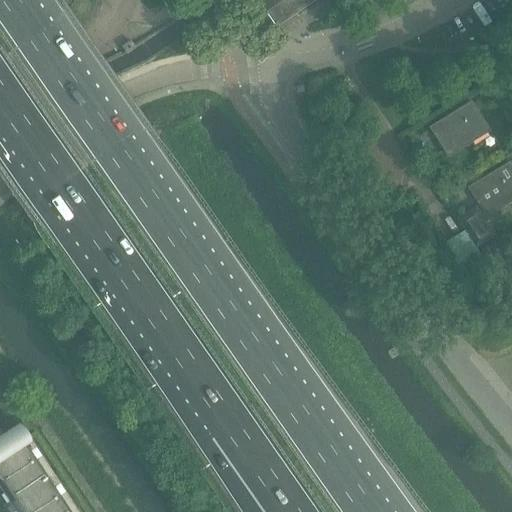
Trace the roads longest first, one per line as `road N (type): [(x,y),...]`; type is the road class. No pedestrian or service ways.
road 1 (motorway): [(364,501),(9,0)]
road 2 (unclassified): [(511,434),(287,133),(273,102),(273,76)]
road 3 (motorway): [(0,95),(230,427)]
road 4 (unclassified): [(227,68),(108,98),(0,182)]
road 5 (unclassified): [(273,76),(300,56),(392,32),(450,0)]
road 6 (unclassified): [(0,112),(106,40),(130,0)]
